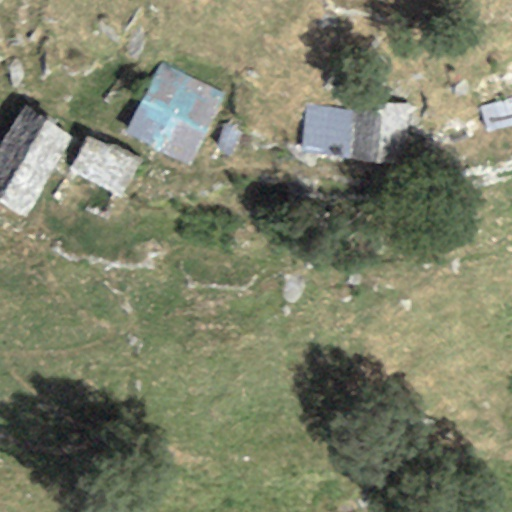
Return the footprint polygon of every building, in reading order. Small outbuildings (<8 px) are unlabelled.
[(164,69),(133,130),(185,158),(217,97),(164,69)] [(405,109),(359,105),(358,115),(315,111),(312,148),(400,156),(405,109)] [(28,110),(0,156),(0,191),(27,207),(70,135),(28,110)] [(136,162),(94,140),(78,168),(121,191),(136,162)] [(38,197),(0,282),(0,301),(43,320),(88,220),(38,197)] [(101,218),(87,255),(139,274),(153,236),(101,218)]
